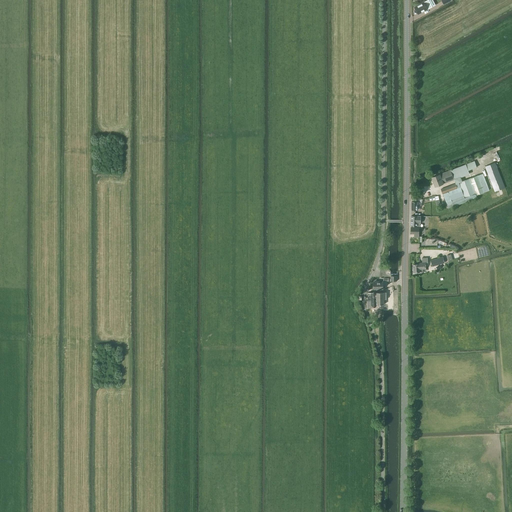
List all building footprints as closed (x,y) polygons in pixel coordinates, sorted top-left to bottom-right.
[(427,0),(428,0),(414,7),(418,14),(435,5),(432,0),(427,0)] [(469,174),(468,171),(477,167),(474,161),(431,177),(435,187),(469,174)] [(494,192),(505,188),(495,162),(485,166),(494,192)] [(489,190),(482,173),(441,189),(448,208),(476,197),(476,195),(489,190)] [(420,216),(411,216),(411,226),(420,226),(420,222),(422,222),(422,218),(420,218),(420,216)] [(419,264),(413,264),(413,272),(420,272),(420,269),(425,269),(425,263),(427,263),(427,258),(422,258),(422,262),(419,263),(419,264)] [(383,289),(383,282),(373,282),(373,289),(376,289),(376,291),(380,291),(380,289),(383,289)] [(384,292),(376,292),(376,304),(384,304),(384,299),(386,299),(386,292),(384,292)]
